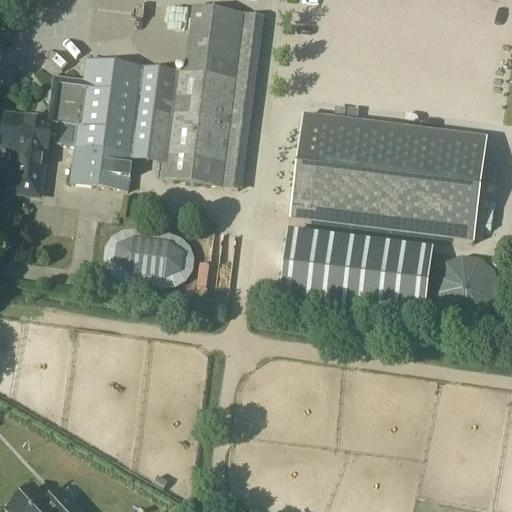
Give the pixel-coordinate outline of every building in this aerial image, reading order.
[(189,76),(173,74),(162,166),(160,182),(221,190),(222,190),(237,191),(259,18),(197,10),(189,76)] [(132,163),(144,70),(85,63),(82,86),(74,150),(69,188),(128,195),(132,163)] [(162,166),(173,74),(144,70),(132,163),(162,166)] [(55,148),(74,150),(82,86),(55,83),(49,123),(6,119),(2,151),(17,152),(14,183),(42,186),(45,158),(47,158),(49,138),(56,139),(55,148)] [(473,245),(487,140),(303,117),(290,222),(473,245)] [(434,247),(287,230),(278,305),(427,323),(434,247)] [(134,235),(122,236),(112,242),(106,252),(104,263),(108,274),(116,282),(127,286),(163,291),(174,290),(184,284),(191,274),(192,263),(188,252),(180,243),(169,239),(134,235)] [(79,511),(59,490),(47,502),(33,488),(17,503),(15,500),(6,510),(7,511),(6,511),(79,511)]
